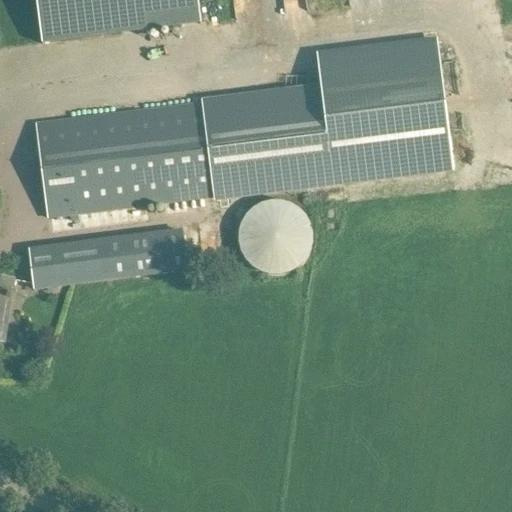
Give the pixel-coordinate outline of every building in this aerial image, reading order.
[(36,0),(42,45),(201,25),(198,0),(36,0)] [(214,198),(335,183),(454,168),(439,45),(319,60),(323,90),(203,105),(214,198)] [(214,198),(203,105),(36,126),(48,219),(214,198)] [(238,236),(241,248),(248,259),(257,267),(269,271),(282,271),(294,266),(303,258),(309,247),(311,234),(309,222),(302,211),(293,203),(283,199),(272,199),(262,201),(252,206),(245,214),(240,224),(238,236)] [(185,232),(50,249),(30,252),(35,291),(190,271),(185,232)] [(0,277),(0,299),(7,300),(11,301),(15,280),(0,277)]
